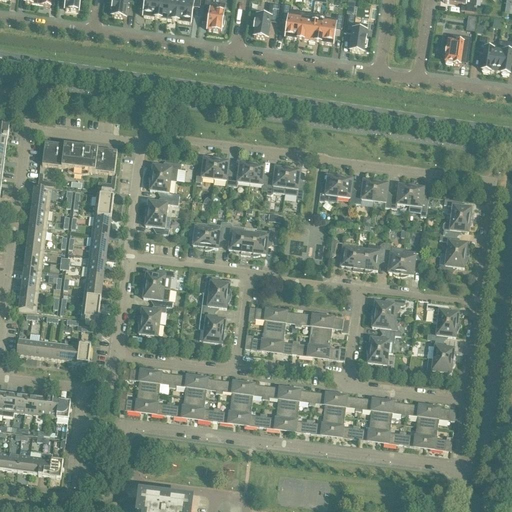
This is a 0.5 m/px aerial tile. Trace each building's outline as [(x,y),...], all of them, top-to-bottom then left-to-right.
[(38,0),(37,7),(43,8),(43,9),(50,10),(51,0),(38,0)] [(66,0),(65,11),(70,12),(77,13),(78,13),(79,8),(81,6),(82,0),(81,0),(66,0)] [(113,12),(112,18),(113,18),(113,19),(124,20),(125,20),(128,3),(134,4),(134,0),(114,0),(114,5),(111,4),(110,11),(113,12)] [(155,21),(158,0),(139,0),(139,1),(146,2),(143,19),(155,20),(155,21)] [(167,22),(170,0),(158,0),(155,21),(161,22),(161,21),(167,22)] [(181,0),(170,0),(167,22),(172,23),(178,24),(181,0)] [(193,0),(194,0),(193,0),(181,0),(178,24),(190,26),(193,9),(199,10),(200,0),(193,0)] [(476,0),(442,0),(442,2),(444,4),(461,6),(460,13),(473,15),(474,8),(475,8),(476,0)] [(212,3),(205,2),(203,14),(210,15),(207,32),(212,33),(219,34),(221,34),(222,29),(224,27),(225,21),(223,19),(225,6),(212,4),(212,3)] [(255,39),(266,41),(267,41),(270,25),(270,24),(276,25),(279,7),(270,6),(269,15),(258,13),(256,25),(255,25),(254,32),(255,32),(254,39),(255,39)] [(298,42),(302,14),(290,12),(291,8),(286,7),(284,7),(283,10),(281,22),(288,23),(285,40),(297,42),(298,42)] [(303,42),(309,43),(313,15),(302,14),(298,42),(297,42),(303,43),(303,42)] [(324,19),(325,20),(325,17),(313,15),(309,43),(309,45),(314,46),(315,44),(321,45),(320,45),(324,19)] [(336,21),(325,20),(324,19),(320,45),(321,45),(333,47),(335,30),(341,31),(343,18),(337,17),(336,21)] [(367,27),(354,25),(355,19),(348,18),(348,22),(346,35),(352,36),(350,53),(351,53),(351,54),(361,55),(362,55),(363,55),(364,48),(367,49),(368,42),(365,41),(367,27)] [(466,33),(474,34),(476,20),(468,19),(466,33)] [(447,51),(444,51),(443,58),(446,58),(445,65),(446,65),(446,67),(452,68),(453,66),(460,67),(460,64),(467,65),(471,40),(449,37),(447,51)] [(499,48),(486,46),(487,40),(480,39),(478,54),(484,55),(482,73),(482,75),(488,75),(490,74),(490,73),(495,74),(499,48)] [(511,44),(499,43),(499,48),(495,74),(501,75),(502,77),(507,78),(509,77),(511,59),(511,44)] [(0,127),(0,139),(8,140),(9,129),(0,127)] [(45,145),(43,166),(42,168),(68,171),(68,174),(70,175),(72,175),(74,176),(76,176),(78,177),(81,177),(83,177),(85,177),(88,176),(89,173),(114,177),(117,154),(45,145)] [(202,180),(214,181),(217,161),(215,161),(214,161),(212,161),(209,162),(204,161),(203,172),(197,171),(195,184),(201,185),(202,180)] [(225,188),(231,188),(233,176),(227,175),(229,164),(223,163),(222,163),(221,162),(219,161),(218,161),(217,161),(214,181),(226,183),(225,188)] [(150,180),(170,183),(176,184),(177,172),(181,172),(181,166),(165,164),(164,170),(153,168),(152,174),(151,175),(151,176),(150,178),(150,179),(150,180)] [(238,184),(250,186),(252,165),(251,165),(249,165),(248,165),(247,166),(246,166),(240,165),(238,177),(233,176),(231,188),(237,189),(238,184)] [(261,192),(267,193),(268,180),(263,180),(264,169),(259,168),(258,167),(256,166),(255,166),(254,165),(252,165),(250,186),(262,187),(261,192)] [(267,193),(266,197),(271,197),(273,196),(273,195),(284,196),(288,170),(286,170),(285,170),(284,170),(282,170),(281,171),(275,170),(274,181),(268,180),(267,193)] [(288,170),(284,196),(297,198),(296,202),(302,202),(304,185),(299,184),(300,173),(294,172),(293,172),(292,171),(291,170),(289,170),(288,170)] [(40,176),(38,187),(55,189),(55,185),(43,183),(44,176),(40,176)] [(337,204),(338,199),(340,178),(339,178),(337,178),(336,178),(335,179),(333,179),(328,179),(326,190),(321,189),(319,204),(325,204),(325,203),(337,204)] [(349,205),(355,206),(357,194),(351,193),(352,182),(347,181),(344,179),(343,179),(342,179),(340,178),(338,199),(350,200),(349,205)] [(98,189),(114,191),(116,179),(112,179),(111,186),(98,184),(98,189)] [(161,194),(160,200),(179,202),(179,196),(169,195),(170,183),(150,180),(149,182),(150,183),(150,185),(151,188),(150,193),(161,194)] [(361,202),(373,203),(376,183),(375,183),(373,183),(372,183),(369,184),(363,183),(362,194),(357,194),(355,206),(361,207),(361,202)] [(385,210),(391,210),(392,198),(387,197),(388,186),(382,185),(381,185),(380,184),(379,183),(377,183),(376,183),(373,203),(386,205),(385,210)] [(397,206),(409,208),(412,187),(410,187),(409,187),(407,187),(406,188),(405,188),(399,188),(398,199),(392,198),(391,210),(396,211),(397,206)] [(412,187),(409,208),(421,209),(421,214),(426,215),(428,203),(422,202),(424,191),(418,190),(417,189),(416,188),(414,188),(413,188),(412,187)] [(34,190),(33,201),(50,203),(51,192),(34,190)] [(96,198),(94,219),(111,221),(114,200),(111,199),(112,194),(102,193),(101,198),(96,198)] [(145,215),(145,216),(166,219),(167,207),(178,208),(179,202),(160,200),(160,205),(148,204),(148,209),(146,212),(146,213),(145,215)] [(33,201),(32,211),(49,213),(50,203),(33,201)] [(452,208),(451,220),(472,223),(472,222),(472,220),(472,219),(471,217),(471,216),(471,210),(460,209),(461,203),(444,201),(444,207),(452,208)] [(32,211),(30,221),(48,223),(49,213),(32,211)] [(166,219),(145,216),(145,218),(145,219),(145,220),(146,223),(145,229),(157,230),(156,236),(168,237),(169,231),(164,231),(166,219)] [(268,224),(281,225),(282,218),(278,217),(269,216),(268,224)] [(94,219),(92,229),(110,231),(111,221),(94,219)] [(443,232),(443,238),(456,239),(457,234),(468,235),(469,229),(470,228),(470,227),(471,226),(471,225),(472,223),(451,220),(450,225),(445,225),(443,226),(442,230),(443,232)] [(30,221),(29,231),(46,233),(48,223),(30,221)] [(204,252),(205,252),(208,226),(190,224),(189,237),(194,237),(193,248),(198,249),(201,251),(203,251),(204,252)] [(219,240),(225,241),(227,224),(221,224),(220,228),(208,226),(205,252),(207,252),(208,252),(210,252),(212,251),(218,251),(219,240)] [(240,256),(241,256),(244,230),(232,228),(232,227),(231,225),(227,224),(225,241),(230,242),(229,253),(234,254),(236,255),(238,256),(240,256)] [(92,229),(91,239),(108,241),(110,231),(92,229)] [(253,258),(256,232),(256,231),(244,230),(241,256),(253,258)] [(256,232),(253,258),(255,258),(257,258),(258,257),(259,257),(265,257),(267,246),(272,247),(274,231),(269,230),(268,234),(256,232)] [(29,231),(28,241),(45,243),(46,233),(29,231)] [(448,244),(447,256),(467,259),(467,257),(467,256),(467,255),(467,253),(466,252),(467,246),(456,245),(456,239),(443,238),(440,237),(439,243),(448,244)] [(91,239),(90,249),(107,251),(108,241),(91,239)] [(28,241),(27,251),(44,253),(45,243),(28,241)] [(351,272),(353,272),(355,252),(356,246),(344,244),(343,245),(338,245),(335,247),(334,257),(342,258),(340,269),(346,270),(347,270),(349,271),(350,272),(351,272)] [(379,262),(384,263),(386,245),(383,245),(380,248),(380,249),(368,248),(367,253),(365,274),(366,274),(367,274),(369,274),(370,273),(371,273),(377,274),(379,262)] [(399,278),(400,278),(403,253),(404,251),(392,250),(392,249),(390,246),(386,245),(384,263),(389,264),(388,275),(394,276),(395,276),(396,277),(397,278),(399,278)] [(90,249),(89,259),(106,261),(107,251),(90,249)] [(403,253),(400,278),(401,279),(403,278),(404,278),(406,278),(407,277),(413,278),(414,267),(420,268),(422,251),(416,250),(416,254),(403,253)] [(27,251),(25,261),(42,263),(44,253),(27,251)] [(353,272),(365,274),(367,253),(355,252),(353,272)] [(467,259),(447,256),(445,268),(440,268),(439,273),(452,275),(453,269),(464,271),(464,265),(465,264),(466,263),(466,262),(467,260),(467,259)] [(89,259),(87,269),(105,271),(106,261),(89,259)] [(25,261),(24,271),(41,274),(42,263),(25,261)] [(87,269),(86,279),(103,282),(105,271),(87,269)] [(24,271),(23,282),(40,284),(41,274),(24,271)] [(49,277),(57,278),(58,274),(42,272),(41,282),(49,283),(49,277)] [(143,287),(143,288),(164,291),(165,279),(174,280),(175,274),(158,272),(158,277),(147,276),(146,282),(145,283),(144,284),(144,286),(143,287)] [(210,284),(209,296),(229,299),(230,297),(230,296),(229,295),(229,293),(228,292),(229,286),(218,285),(219,279),(206,278),(206,284),(210,284)] [(86,279),(85,289),(102,292),(103,282),(86,279)] [(23,282),(21,291),(39,294),(40,284),(23,282)] [(154,308),(166,309),(172,310),(173,304),(168,304),(170,291),(164,291),(143,288),(143,290),(143,291),(143,293),(144,294),(144,295),(143,301),(154,302),(154,308)] [(85,289),(83,299),(101,302),(102,292),(85,289)] [(21,291),(20,302),(37,304),(39,294),(21,291)] [(203,308),(202,314),(214,315),(215,310),(226,311),(227,305),(228,304),(228,303),(229,302),(229,300),(229,299),(209,296),(207,309),(203,308)] [(101,302),(83,299),(81,320),(86,321),(85,326),(95,327),(96,322),(98,322),(101,302)] [(371,317),(370,317),(396,320),(397,315),(398,313),(399,311),(399,310),(400,308),(403,309),(405,307),(406,303),(387,300),(386,306),(375,305),(375,309),(373,310),(373,311),(372,313),(371,314),(371,315),(371,317)] [(37,304),(20,302),(19,312),(36,314),(37,304)] [(432,325),(438,325),(460,328),(460,327),(460,325),(459,324),(459,323),(459,321),(458,320),(458,319),(458,315),(447,314),(448,308),(427,306),(426,312),(433,313),(432,325)] [(139,323),(138,324),(159,326),(161,314),(166,315),(166,309),(154,308),(153,313),(142,312),(141,318),(140,319),(140,320),(139,321),(139,323)] [(264,323),(263,332),(274,334),(277,313),(256,310),(250,310),(248,323),(255,324),(255,322),(264,323)] [(277,313),(274,334),(284,335),(286,325),(295,327),(296,316),(277,313)] [(200,331),(204,332),(225,335),(225,333),(225,332),(225,330),(224,329),(224,328),(225,322),(214,321),(214,315),(202,314),(200,331)] [(310,338),(320,339),(322,319),(296,316),(295,327),(295,329),(301,330),(301,327),(311,329),(310,338)] [(382,337),(395,338),(401,339),(402,335),(400,333),(397,332),(397,331),(397,329),(396,327),(396,326),(396,320),(370,317),(370,318),(370,319),(371,321),(371,322),(371,324),(372,325),(372,326),(372,330),(383,331),(382,337)] [(322,319),(320,339),(331,341),(332,331),(342,332),(341,335),(348,336),(349,323),(344,322),(322,319)] [(159,326),(138,324),(138,325),(138,327),(139,328),(139,330),(139,331),(139,337),(150,338),(149,343),(162,345),(162,339),(158,339),(159,326)] [(427,342),(431,343),(443,344),(444,339),(455,340),(456,336),(457,335),(457,334),(458,333),(459,331),(459,330),(460,328),(438,325),(436,338),(427,336),(427,342)] [(225,335),(204,332),(203,344),(194,343),(193,349),(210,351),(211,345),(222,347),(222,341),(223,340),(224,339),(224,337),(225,336),(225,335)] [(245,351),(272,354),(274,334),(263,332),(262,342),(253,341),(253,339),(247,338),(245,351)] [(272,354),(291,357),(292,346),(283,345),(284,335),(274,334),(272,354)] [(366,352),(366,353),(388,355),(393,356),(395,338),(382,337),(382,342),(371,341),(370,345),(369,346),(368,347),(367,348),(367,350),(366,351),(366,352)] [(291,357),(317,360),(320,339),(310,338),(309,348),(299,347),(299,344),(293,344),(293,346),(292,346),(291,357)] [(320,339),(317,360),(338,363),(344,364),(346,350),(340,350),(339,352),(330,351),(331,341),(320,339)] [(17,358),(27,359),(29,342),(19,341),(17,358)] [(27,359),(37,360),(39,343),(29,342),(27,359)] [(37,360),(47,362),(50,345),(39,343),(37,360)] [(435,349),(433,361),(455,364),(455,363),(455,361),(455,360),(455,359),(454,357),(454,356),(453,355),(454,351),(442,350),(443,344),(431,343),(430,349),(435,349)] [(47,362),(58,363),(60,346),(50,345),(47,362)] [(58,363),(68,364),(70,347),(60,346),(58,363)] [(77,366),(80,348),(70,347),(68,364),(77,365),(77,366)] [(80,348),(77,366),(88,368),(90,352),(91,350),(80,348)] [(388,355),(366,353),(366,354),(366,355),(366,357),(366,358),(367,359),(368,361),(367,365),(379,367),(378,372),(390,374),(391,368),(386,367),(388,355)] [(455,364),(433,361),(428,360),(426,373),(423,372),(422,378),(439,380),(439,374),(450,376),(451,372),(452,371),(453,370),(454,368),(454,367),(455,366),(455,364)] [(148,395),(151,374),(130,371),(129,382),(139,384),(138,393),(148,395)] [(170,388),(171,377),(151,374),(148,395),(159,396),(160,386),(170,388)] [(195,401),(197,380),(177,377),(176,378),(172,377),(171,377),(170,388),(169,390),(176,391),(176,388),(185,390),(184,399),(195,401)] [(216,393),(217,382),(197,380),(195,401),(205,402),(206,392),(216,393)] [(241,406),(244,386),(223,383),(223,384),(218,383),(218,382),(217,382),(216,393),(216,396),(222,397),(222,394),(232,395),(231,405),(241,406)] [(262,399),(264,388),(244,386),(241,406),(252,408),(253,398),(262,399)] [(287,412),(290,392),(269,389),(269,390),(264,389),(264,388),(262,399),(262,402),(268,403),(269,400),(278,401),(277,411),(287,412)] [(309,405),(310,394),(290,392),(287,412),(298,414),(299,404),(309,405)] [(125,413),(146,415),(148,395),(138,393),(137,403),(127,402),(125,413)] [(323,417),(334,418),(337,397),(316,395),(311,395),(311,394),(310,394),(309,405),(308,408),(315,408),(315,406),(325,407),(323,417)] [(146,415),(166,418),(167,407),(158,406),(159,396),(148,395),(146,415)] [(13,419),(14,414),(16,397),(6,396),(3,418),(13,419)] [(14,414),(25,416),(27,399),(16,397),(14,414)] [(337,397),(334,418),(344,419),(346,410),(355,411),(357,400),(337,397)] [(25,416),(36,417),(38,400),(27,399),(25,416)] [(192,421),(195,401),(184,399),(183,409),(173,408),(174,405),(167,404),(167,407),(166,418),(166,417),(171,418),(171,419),(192,421)] [(36,417),(46,419),(49,401),(48,401),(38,400),(36,417)] [(370,423),(380,424),(383,403),(362,401),(357,401),(357,400),(355,411),(355,413),(361,414),(361,412),(371,413),(370,423)] [(46,419),(57,420),(59,402),(49,401),(46,419)] [(192,421),(212,424),(214,413),(204,412),(205,402),(195,401),(192,421)] [(59,402),(57,420),(56,425),(67,426),(70,403),(59,402)] [(380,424),(391,425),(392,416),(402,417),(403,406),(383,403),(380,424)] [(238,427),(241,406),(231,405),(229,415),(220,414),(220,411),(214,410),(214,413),(212,424),(213,424),(213,423),(218,424),(218,425),(238,427)] [(238,427),(259,430),(260,419),(250,417),(252,408),(241,406),(238,427)] [(416,428),(427,430),(429,409),(409,406),(409,407),(404,406),(403,406),(402,417),(401,419),(408,420),(408,418),(417,419),(416,428)] [(429,409),(427,430),(437,431),(438,421),(448,423),(450,412),(429,409)] [(285,433),(287,412),(277,411),(276,421),(266,419),(267,417),(260,416),(260,419),(259,430),(259,429),(264,430),(285,433)] [(285,433),(305,436),(306,424),(297,423),(298,414),(287,412),(285,433)] [(331,439),(334,418),(323,417),(322,426),(313,425),(313,423),(307,422),(306,424),(305,436),(306,435),(311,436),(310,436),(331,439)] [(331,439),(351,441),(353,430),(343,429),(344,419),(334,418),(331,439)] [(378,445),(380,424),(370,423),(369,432),(359,431),(359,429),(353,428),(353,430),(351,441),(352,441),(357,441),(357,442),(378,445)] [(378,445),(398,447),(399,436),(390,435),(391,425),(380,424),(378,445)] [(403,448),(424,451),(427,430),(416,428),(415,438),(405,437),(406,434),(399,434),(399,436),(398,447),(403,447),(403,448)] [(427,430),(424,451),(445,453),(446,442),(436,441),(437,431),(427,430)] [(0,472),(7,473),(9,456),(0,455),(0,472)] [(39,478),(49,479),(52,462),(52,457),(42,455),(41,460),(39,478)] [(7,473),(17,475),(20,457),(9,456),(7,473)] [(17,475),(28,476),(30,459),(20,457),(17,475)] [(38,478),(39,478),(41,460),(30,459),(28,476),(38,477),(38,478)] [(52,462),(49,479),(61,481),(63,463),(52,462)] [(143,511),(190,511),(191,503),(170,500),(170,503),(166,503),(167,500),(140,497),(140,499),(139,508),(144,509),(143,511)]
